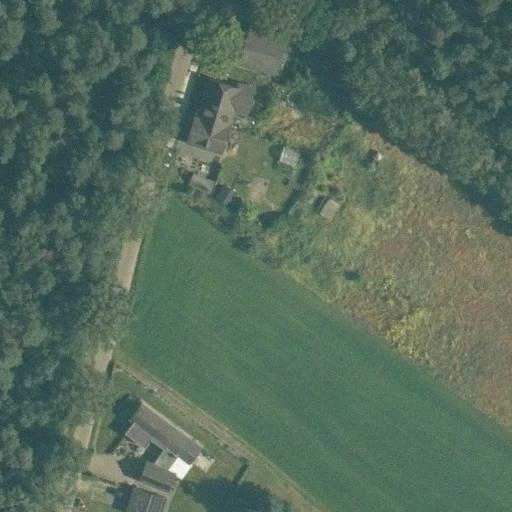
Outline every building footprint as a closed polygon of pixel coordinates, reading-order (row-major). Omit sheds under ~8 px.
[(273,72),(284,34),(250,23),(239,61),(273,72)] [(305,71),(300,78),(314,88),(319,81),(305,71)] [(188,139),(225,151),(237,111),(247,114),(254,87),(245,84),(244,87),(210,77),(199,111),(197,110),(188,139)] [(361,116),(368,107),(329,78),(322,87),(361,116)] [(191,170),(186,183),(210,192),(215,178),(191,170)] [(229,204),(234,196),(237,190),(224,182),(215,197),(229,204)] [(234,196),(229,204),(236,208),(241,200),(234,196)] [(188,460),(199,444),(142,401),(131,416),(167,443),(153,462),(147,460),(140,477),(167,488),(174,470),(167,467),(177,453),(188,460)] [(162,511),(168,496),(134,485),(126,511),(130,511),(162,511)]
